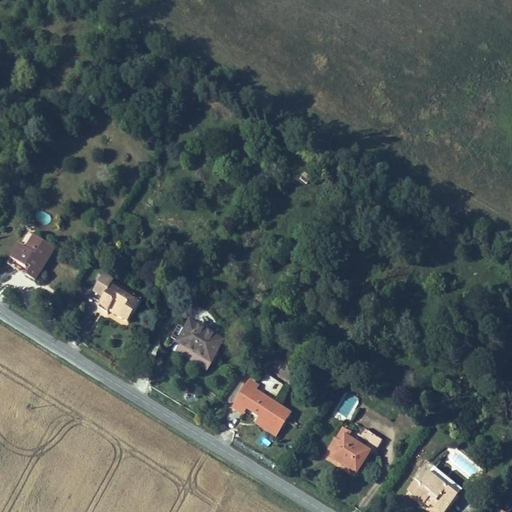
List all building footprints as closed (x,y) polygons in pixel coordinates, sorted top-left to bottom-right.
[(9,242),(0,254),(10,261),(20,267),(14,275),(24,281),(42,254),(23,241),(18,248),(9,242)] [(10,261),(0,254),(0,264),(6,268),(10,261)] [(132,300),(124,294),(121,299),(101,285),(104,281),(96,275),(79,301),(85,306),(80,314),(100,328),(114,308),(122,313),(132,300)] [(104,281),(101,285),(121,299),(124,294),(104,281)] [(114,308),(100,328),(108,334),(122,313),(114,308)] [(208,347),(175,326),(164,346),(183,358),(197,366),(208,347)] [(236,399),(233,404),(251,415),(249,419),(268,430),(275,417),(264,410),(268,403),(243,388),(247,381),(236,375),(227,394),(236,399)] [(227,394),(222,404),(231,408),(233,404),(236,399),(227,394)] [(268,403),(264,410),(275,417),(279,410),(268,403)] [(329,439),(321,452),(331,459),(345,467),(358,444),(362,446),(372,431),(352,419),(343,435),(334,429),(336,426),(329,422),(321,434),(329,439)] [(453,477),(423,456),(412,474),(406,470),(397,483),(415,495),(418,490),(437,503),(453,477)]
